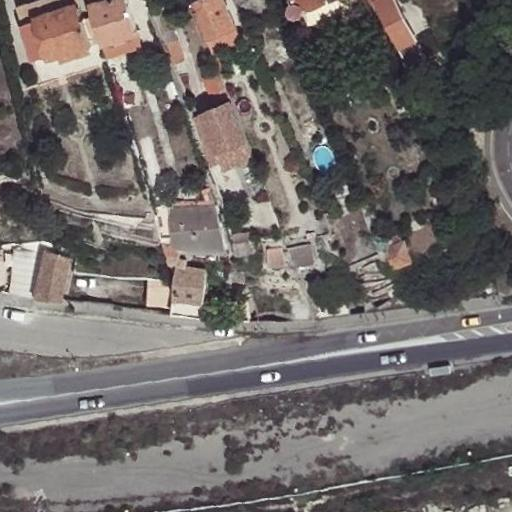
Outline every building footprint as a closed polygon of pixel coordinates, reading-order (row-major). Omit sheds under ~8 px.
[(44,0),(33,3),(38,17),(64,9),(60,0),(44,0)] [(104,0),(91,4),(107,56),(141,46),(127,0),(104,0)] [(196,0),(192,2),(205,37),(235,25),(224,0),(196,0)] [(284,0),(298,32),(309,28),(303,13),(298,15),(294,13),(293,9),(294,5),(299,3),(297,0),(284,0)] [(395,0),(371,0),(397,46),(404,43),(416,38),(395,0)] [(304,9),(303,6),(299,3),(294,5),(293,9),(294,13),(298,15),(303,13),(304,9)] [(64,9),(38,17),(41,25),(50,54),(62,50),(63,54),(90,45),(78,5),(64,9)] [(155,9),(166,43),(176,39),(165,5),(155,9)] [(33,59),(50,54),(41,25),(24,31),(33,59)] [(166,43),(174,65),(184,61),(176,39),(166,43)] [(414,68),(416,67),(414,62),(418,60),(410,46),(406,48),(404,43),(397,46),(413,71),(416,69),(414,68)] [(213,56),(219,72),(227,68),(221,53),(213,56)] [(218,95),(227,91),(219,72),(210,75),(218,95)] [(216,149),(246,138),(232,102),(202,114),(216,149)] [(210,167),(221,163),(216,149),(202,114),(193,118),(210,167)] [(225,170),(253,159),(246,138),(216,149),(221,163),(225,170)] [(218,205),(211,186),(202,189),(205,198),(174,198),(173,204),(169,204),(172,232),(173,238),(173,240),(189,247),(197,249),(211,249),(228,248),(218,205)] [(172,232),(169,204),(153,204),(162,232),(172,232)] [(233,232),(240,253),(257,250),(254,229),(233,232)] [(389,239),(397,265),(414,259),(405,233),(389,239)] [(177,283),(176,297),(204,301),(205,301),(208,270),(206,269),(187,267),(188,260),(180,259),(181,246),(165,241),(172,264),(178,265),(177,283)] [(292,262),(293,265),(314,261),(311,242),(286,245),(292,262)] [(270,266),(292,262),(286,245),(267,247),(270,266)] [(35,299),(61,302),(71,259),(45,252),(44,259),(35,299)] [(35,299),(44,259),(20,256),(15,297),(35,299)] [(387,266),(384,257),(367,264),(370,272),(376,273),(383,270),(387,266)] [(232,277),(248,280),(245,269),(244,267),(234,262),(232,277)] [(424,304),(501,293),(498,273),(495,262),(477,269),(479,276),(436,290),(434,278),(428,282),(420,286),(424,304)] [(511,291),(511,278),(510,271),(498,273),(501,293),(511,291)] [(147,307),(175,309),(176,297),(177,283),(148,282),(147,307)] [(397,309),(411,306),(405,289),(404,285),(390,290),(397,309)] [(411,306),(424,304),(420,286),(405,289),(411,306)] [(348,316),(366,313),(359,296),(343,299),(348,316)] [(174,315),(202,318),(204,301),(176,297),(175,309),(174,315)] [(297,323),(315,322),(308,305),(306,299),(288,303),(297,323)] [(315,322),(348,316),(343,299),(308,305),(315,322)]
